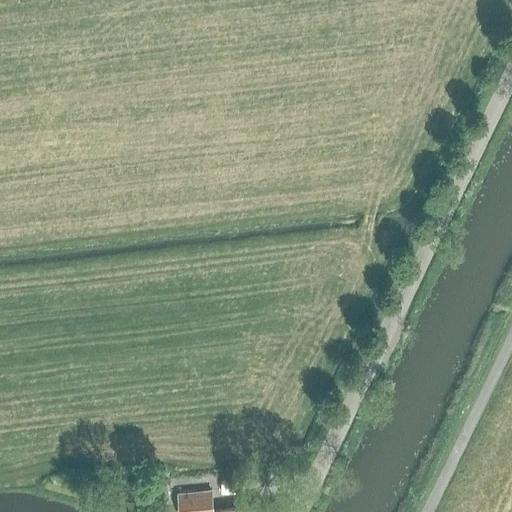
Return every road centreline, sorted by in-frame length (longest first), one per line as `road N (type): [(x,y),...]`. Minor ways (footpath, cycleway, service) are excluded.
road 1 (unclassified): [(298,511),(511,72)]
road 2 (unclassified): [(425,511),(511,335)]
